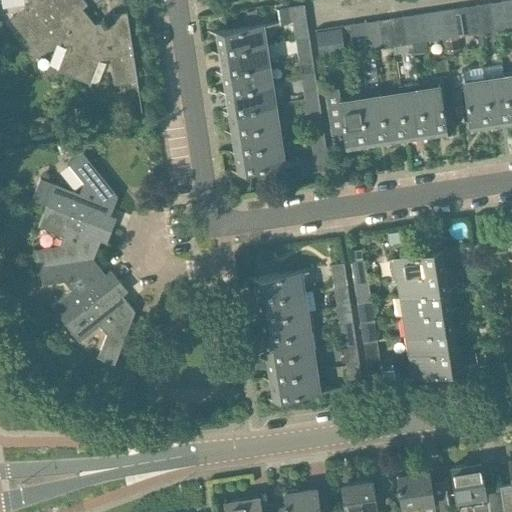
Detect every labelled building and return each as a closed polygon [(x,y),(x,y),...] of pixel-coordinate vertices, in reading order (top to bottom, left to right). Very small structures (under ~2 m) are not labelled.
[(29,0),(32,3),(11,20),(25,38),(71,0),(29,0)] [(58,70),(75,77),(96,24),(84,8),(89,4),(85,0),(71,0),(25,38),(39,55),(61,38),(68,46),(58,70)] [(511,0),(503,2),(508,30),(511,28),(511,0)] [(503,2),(491,4),(495,31),(508,30),(503,2)] [(491,4),(479,6),(483,33),(495,31),(491,4)] [(304,5),(280,9),(282,22),(293,20),(296,40),(309,38),(304,5)] [(479,6),(466,8),(470,35),(483,33),(479,6)] [(466,8),(454,9),(458,37),(470,35),(466,8)] [(454,9),(441,11),(445,39),(458,37),(454,9)] [(441,11),(429,13),(433,41),(445,39),(441,11)] [(114,21),(96,24),(75,77),(92,84),(100,59),(110,58),(114,84),(139,81),(128,12),(113,14),(114,21)] [(429,13),(416,15),(420,43),(433,41),(429,13)] [(416,15),(404,17),(408,45),(420,43),(416,15)] [(404,17),(391,19),(396,46),(408,45),(404,17)] [(383,48),(396,46),(391,19),(379,21),(383,48)] [(379,21),(367,23),(371,50),(383,48),(379,21)] [(367,23),(354,24),(358,52),(371,50),(367,23)] [(219,31),(222,51),(263,45),(260,24),(219,31)] [(354,24),(342,26),(346,54),(358,52),(354,24)] [(329,28),(333,56),(346,54),(342,26),(329,28)] [(321,58),(333,56),(329,28),(316,30),(321,58)] [(478,35),(480,48),(486,47),(484,34),(478,35)] [(310,43),(297,45),(299,60),(312,58),(310,43)] [(222,51),(226,71),(266,65),(263,45),(222,51)] [(313,63),(300,65),(302,80),(315,78),(313,63)] [(485,83),(491,123),(511,120),(505,80),(502,63),(483,66),(485,83)] [(269,85),(266,65),(226,71),(229,91),(269,85)] [(400,96),(406,136),(426,133),(420,93),(419,82),(399,86),(400,96)] [(316,83),(303,85),(305,99),(318,97),(316,83)] [(485,83),(464,86),(471,127),(491,123),(485,83)] [(269,85),(229,91),(232,111),(272,104),(269,85)] [(441,89),(420,93),(426,133),(447,130),(441,89)] [(334,135),(344,133),(346,145),(367,142),(361,102),(340,105),(338,90),(326,92),(333,140),(334,139),(334,135)] [(400,96),(380,99),(387,139),(406,136),(400,96)] [(387,139),(380,99),(361,102),(367,142),(387,139)] [(319,103),(306,105),(308,119),(321,117),(319,103)] [(276,124),(272,104),(232,111),(235,130),(276,124)] [(322,122),(309,124),(311,139),(324,137),(322,122)] [(276,124),(235,130),(238,150),(279,144),(276,124)] [(313,156),(301,158),(303,173),(329,169),(324,137),(311,139),(314,156),(313,156)] [(241,171),(282,164),(279,144),(238,150),(241,171)] [(40,178),(31,199),(48,206),(112,230),(117,218),(111,215),(119,196),(84,152),(70,163),(86,184),(82,194),(56,184),(40,178)] [(107,243),(112,230),(47,206),(39,227),(64,237),(61,246),(35,250),(38,268),(94,257),(101,241),(107,243)] [(439,250),(391,257),(394,278),(401,277),(442,270),(446,270),(444,257),(440,258),(439,250)] [(52,307),(66,325),(119,281),(111,271),(106,275),(94,260),(94,257),(38,268),(41,287),(66,283),(73,290),(52,307)] [(354,263),(351,264),(353,278),(366,276),(364,261),(364,262),(354,263)] [(347,270),(334,272),(336,287),(349,285),(347,270)] [(445,290),(442,270),(401,277),(404,296),(445,290)] [(297,272),(257,278),(260,299),(300,293),(297,272)] [(128,293),(119,281),(66,325),(80,342),(101,325),(107,333),(98,358),(115,365),(135,312),(123,297),(128,293)] [(367,282),(354,284),(357,299),(370,297),(367,282)] [(350,290),(337,292),(339,307),(352,305),(350,290)] [(448,310),(445,290),(404,296),(407,316),(448,310)] [(300,293),(260,299),(263,319),(303,312),(300,293)] [(370,302),(357,304),(360,318),(373,316),(370,302)] [(352,310),(339,312),(342,326),(355,324),(352,310)] [(449,318),(448,310),(407,316),(410,336),(451,329),(455,329),(453,317),(449,318)] [(266,338),(306,332),(303,312),(263,319),(266,338)] [(373,321),(360,323),(363,338),(376,336),(373,321)] [(355,329),(342,331),(344,346),(357,344),(355,329)] [(410,336),(413,355),(454,349),(451,329),(410,336)] [(306,332),(266,338),(269,358),(309,352),(306,332)] [(377,341),(364,343),(366,358),(379,356),(377,341)] [(358,349),(345,351),(347,366),(360,364),(358,349)] [(455,357),(454,349),(413,355),(417,376),(461,369),(459,356),(455,357)] [(309,352),(269,358),(272,378),(312,371),(309,352)] [(380,361),(367,363),(369,378),(382,375),(380,361)] [(361,370),(348,372),(350,387),(363,385),(361,370)] [(312,371),(272,378),(275,398),(315,392),(312,371)] [(511,481),(501,482),(505,511),(511,510),(511,457),(509,458),(511,481)] [(505,511),(501,482),(484,485),(481,464),(451,469),(457,506),(473,503),(474,511),(505,511)] [(418,506),(419,511),(450,511),(446,482),(430,485),(428,472),(397,477),(402,508),(418,506)] [(376,511),(371,481),(342,485),(346,511),(357,510),(357,511),(376,511)] [(318,511),(315,490),(284,494),(286,506),(276,507),(277,511),(318,511)] [(260,511),(258,498),(225,503),(226,511),(260,511)]
